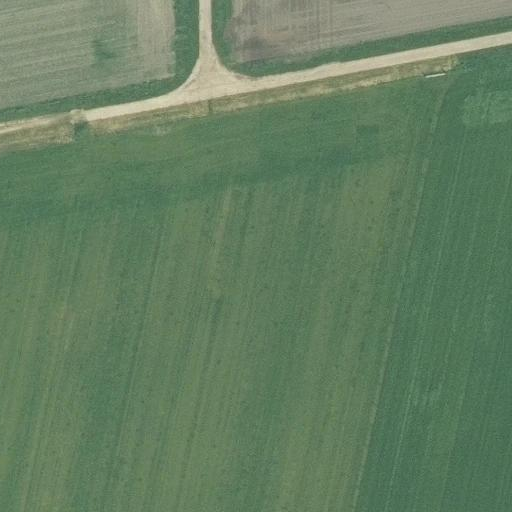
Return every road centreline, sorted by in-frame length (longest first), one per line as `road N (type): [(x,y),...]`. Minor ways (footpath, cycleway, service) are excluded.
road 1 (unclassified): [(511,37),(208,93)]
road 2 (track): [(205,0),(208,93),(0,129)]
